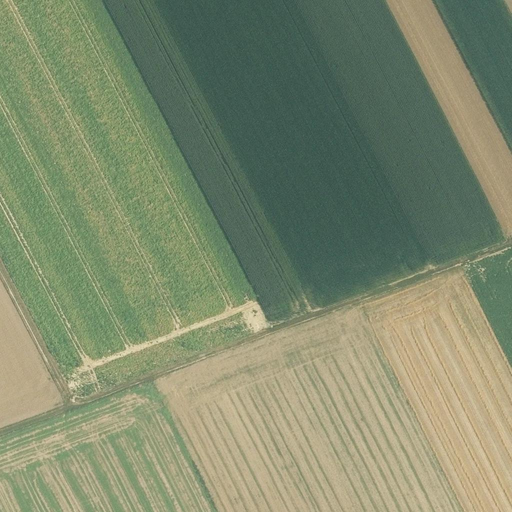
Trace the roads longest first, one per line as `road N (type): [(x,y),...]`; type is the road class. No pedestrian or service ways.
road 1 (track): [(0,436),(511,244)]
road 2 (track): [(71,407),(0,267)]
